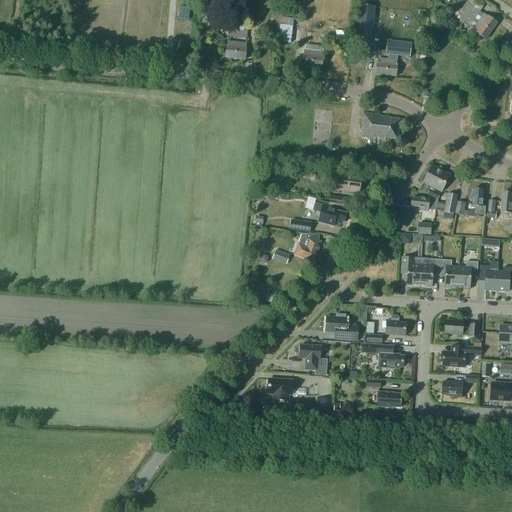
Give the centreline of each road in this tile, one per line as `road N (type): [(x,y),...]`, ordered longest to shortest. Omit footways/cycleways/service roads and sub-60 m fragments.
road 1 (tertiary): [(442,131),(371,95),(0,58)]
road 2 (track): [(163,450),(511,472)]
road 3 (tertiary): [(116,511),(212,389),(319,277)]
road 4 (unclassified): [(427,305),(421,412),(511,417)]
road 5 (tertiary): [(319,277),(387,206),(442,131)]
